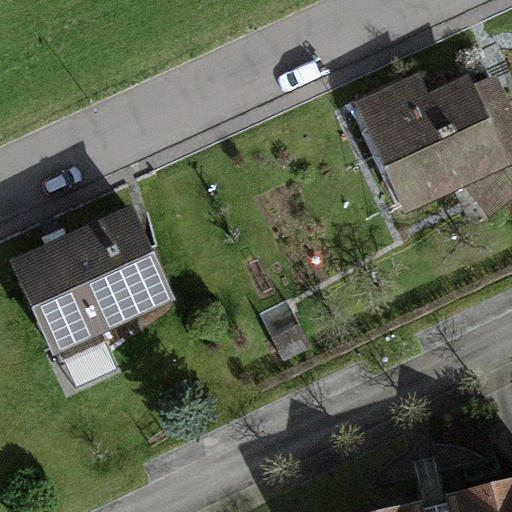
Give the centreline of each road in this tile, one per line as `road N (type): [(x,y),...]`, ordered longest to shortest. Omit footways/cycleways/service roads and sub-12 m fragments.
road 1 (residential): [(0,186),(405,0)]
road 2 (residential): [(148,511),(511,340)]
